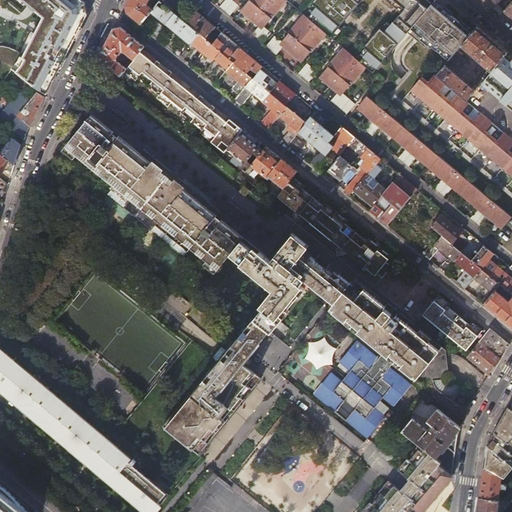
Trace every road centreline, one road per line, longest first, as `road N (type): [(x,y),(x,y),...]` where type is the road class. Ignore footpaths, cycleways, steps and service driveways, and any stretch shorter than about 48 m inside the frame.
road 1 (residential): [(511,336),(108,7)]
road 2 (residential): [(511,259),(200,0)]
road 3 (residential): [(108,7),(38,142),(0,265)]
road 4 (residential): [(461,511),(476,430),(511,370)]
